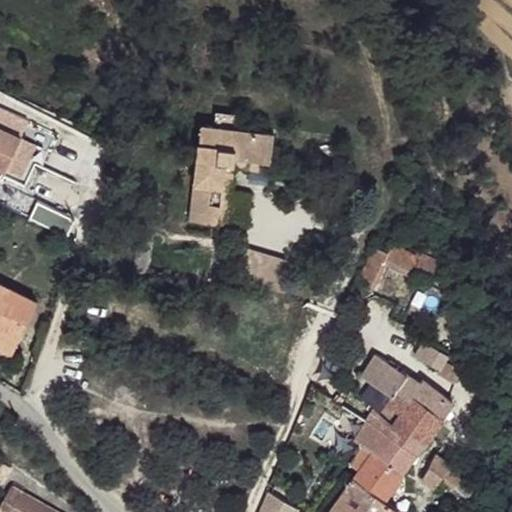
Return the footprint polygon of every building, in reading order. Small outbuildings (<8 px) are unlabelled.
[(32,120),(5,107),(0,118),(0,121),(26,134),(32,120)] [(281,125),(209,115),(197,213),(237,219),(246,162),(276,166),(281,125)] [(0,121),(0,162),(10,167),(11,165),(26,134),(0,121)] [(41,141),(26,134),(11,165),(26,172),(41,141)] [(73,220),(58,212),(50,223),(68,232),(73,220)] [(437,262),(380,233),(354,284),(369,291),(385,262),(428,281),(437,262)] [(306,254),(254,240),(243,271),(294,288),(306,254)] [(45,292),(0,270),(0,289),(38,309),(45,292)] [(38,309),(0,289),(0,339),(19,349),(38,309)] [(417,384),(376,355),(359,378),(384,397),(378,405),(372,404),(366,414),(387,425),(399,410),(430,433),(450,404),(420,380),(417,384)] [(387,425),(366,414),(356,426),(330,409),(323,419),(359,447),(401,474),(418,449),(387,425)] [(430,433),(399,410),(387,425),(418,449),(430,433)] [(401,474),(359,447),(343,471),(353,478),(385,498),(401,474)] [(462,476),(436,457),(420,480),(431,487),(437,480),(453,488),(462,476)] [(385,498),(353,478),(330,511),(394,511),(396,511),(385,498)] [(58,511),(8,485),(0,499),(0,509),(5,511),(4,511),(14,511),(16,509),(19,511),(58,511)] [(299,511),(303,504),(278,489),(269,511),(299,511)]
